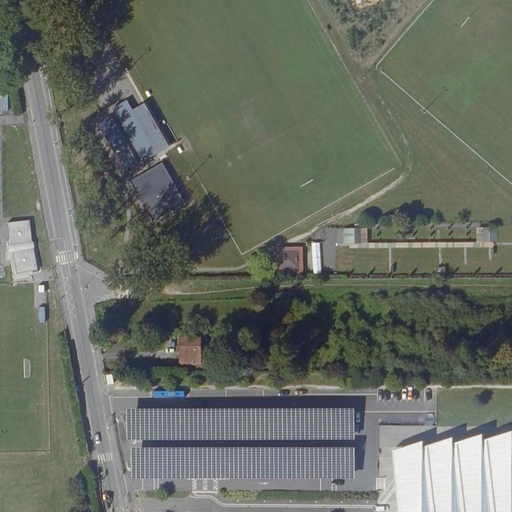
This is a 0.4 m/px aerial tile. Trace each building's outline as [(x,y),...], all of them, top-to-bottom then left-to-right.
[(132,113),(155,153),(167,146),(144,105),(143,106),(132,113)] [(156,154),(155,153),(132,113),(131,111),(117,119),(142,162),(156,154)] [(165,163),(130,179),(148,219),(183,204),(165,163)] [(511,226),(492,227),(484,222),(363,223),(360,228),(323,229),(324,241),(303,240),(302,248),(279,249),(277,272),(301,272),(511,270),(511,226)] [(18,241),(23,274),(39,271),(34,238),(18,240),(18,241)] [(113,335),(98,335),(100,344),(114,344),(113,335)] [(201,338),(181,338),(181,365),(201,364),(201,338)] [(424,465),(424,449),(424,443),(395,453),(400,496),(401,496),(401,485),(407,485),(407,465),(409,465),(408,464),(408,463),(409,461),(410,460),(410,459),(412,458),(414,458),(415,458),(416,459),(417,460),(418,462),(418,463),(417,464),(417,465),(424,465)]
